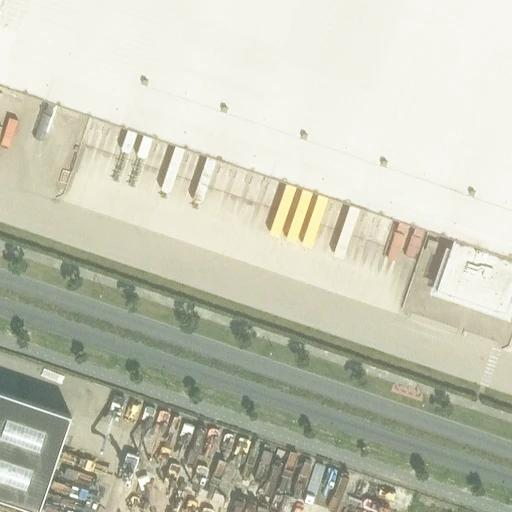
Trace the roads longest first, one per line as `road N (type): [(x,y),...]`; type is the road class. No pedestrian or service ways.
road 1 (unclassified): [(511,452),(0,279)]
road 2 (unclassified): [(0,309),(511,481)]
